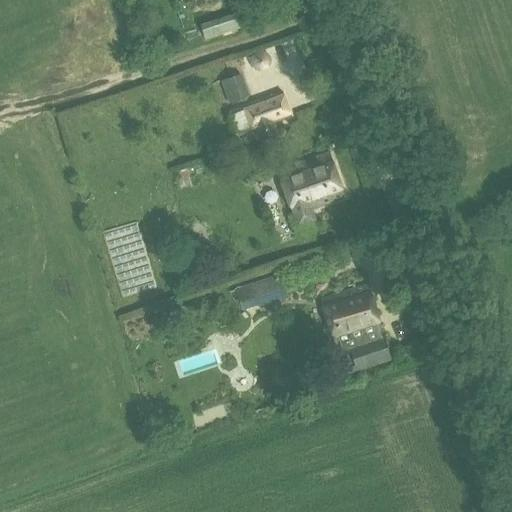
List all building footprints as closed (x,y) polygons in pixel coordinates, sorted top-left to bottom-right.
[(222,34),(240,28),(235,14),(217,20),(222,34)] [(249,65),(261,103),(306,89),(294,50),(279,55),(284,71),(264,77),(259,62),(249,65)] [(224,81),(231,102),(247,96),(240,75),(224,81)] [(231,116),(238,134),(256,128),(261,140),(279,133),(274,120),(291,114),(285,96),(231,116)] [(278,170),(298,224),(316,218),(312,208),(346,196),(330,151),(278,170)] [(161,226),(170,223),(167,212),(158,215),(161,226)] [(354,257),(351,246),(307,259),(312,278),(337,270),(335,263),(354,257)] [(236,284),(243,307),(288,294),(281,270),(236,284)] [(322,298),(336,342),(350,338),(352,344),(349,345),(356,369),(390,359),(383,335),(380,336),(379,329),(381,329),(368,285),(322,298)]
